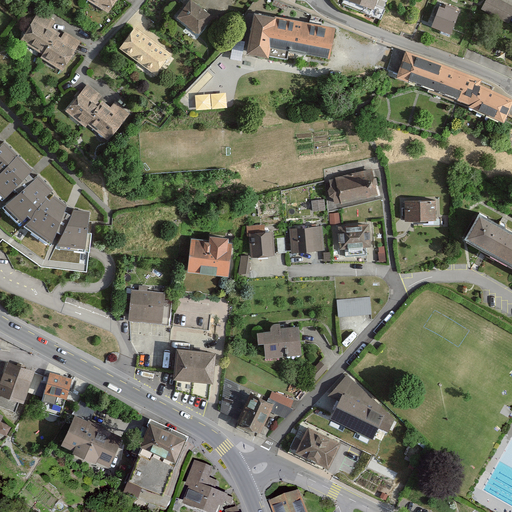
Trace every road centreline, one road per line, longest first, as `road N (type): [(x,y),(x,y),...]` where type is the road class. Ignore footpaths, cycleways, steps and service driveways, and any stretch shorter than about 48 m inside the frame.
road 1 (residential): [(265,464),(296,412),(399,294),(394,275),(376,271),(298,272)]
road 2 (secondary): [(240,470),(196,427),(0,323)]
road 3 (residential): [(319,0),(359,27),(511,88)]
road 4 (residential): [(376,511),(265,464)]
